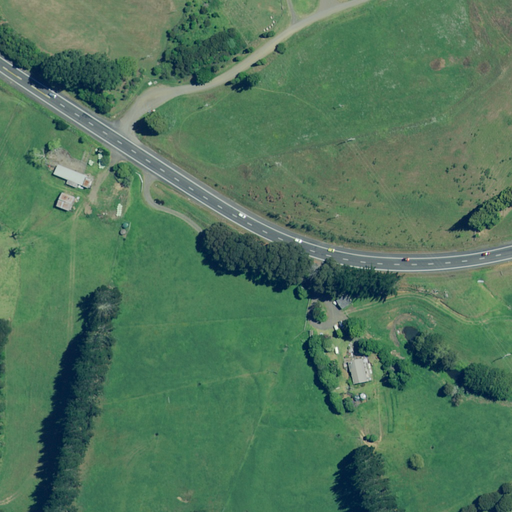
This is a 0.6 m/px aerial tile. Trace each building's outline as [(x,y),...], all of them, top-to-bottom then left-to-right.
[(95,180),(60,165),(56,175),(91,189),(95,180)] [(76,198),(64,194),(59,207),(71,212),(76,198)] [(352,303),(348,296),(339,303),(344,309),(352,303)] [(368,370),(366,360),(351,363),(356,385),(372,381),(371,374),(372,374),(371,370),(368,370)] [(272,415),(264,412),(260,423),(268,426),(272,415)]
